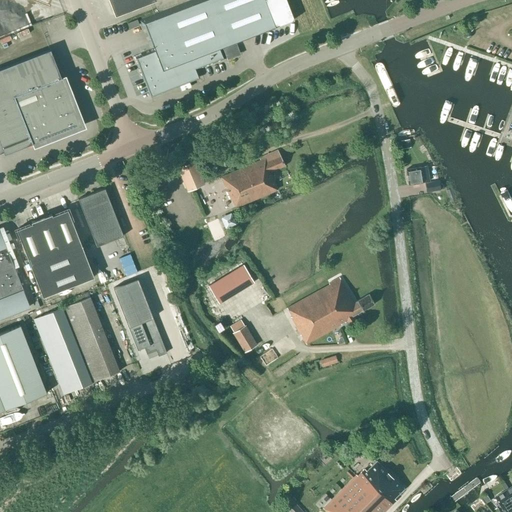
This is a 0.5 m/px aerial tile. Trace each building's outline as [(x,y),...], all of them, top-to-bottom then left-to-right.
[(111,0),(116,13),(150,0),(111,0)] [(221,48),(294,20),(285,0),(192,0),(139,21),(141,27),(145,25),(154,48),(133,57),(141,78),(144,77),(151,96),(180,85),(182,89),(189,86),(187,82),(198,78),(195,71),(226,59),(221,48)] [(61,77),(50,50),(0,69),(0,143),(4,154),(32,143),(32,144),(33,144),(32,141),(36,140),(38,143),(82,126),(65,81),(61,83),(59,79),(62,78),(62,77),(61,77)] [(409,139),(401,140),(402,149),(410,147),(409,139)] [(198,154),(203,152),(199,142),(194,144),(198,154)] [(236,207),(277,190),(269,173),(284,166),(278,150),(259,158),(260,160),(220,177),(231,200),(233,199),(236,207)] [(187,191),(204,184),(194,161),(178,168),(187,191)] [(408,185),(429,181),(426,166),(406,170),(408,185)] [(427,192),(440,190),(438,181),(425,184),(427,192)] [(96,246),(123,236),(104,188),(78,199),(96,246)] [(94,277),(67,209),(52,215),(51,213),(31,222),(31,223),(16,229),(42,297),(94,277)] [(227,224),(237,220),(232,209),(222,213),(227,224)] [(213,243),(226,238),(218,218),(206,224),(213,243)] [(4,245),(0,233),(0,317),(29,306),(23,291),(5,244),(4,245)] [(254,282),(243,265),(209,286),(219,303),(254,282)] [(354,302),(340,277),(329,283),(330,284),(288,308),(292,316),(291,317),(306,344),(347,321),(349,324),(355,321),(353,316),(374,304),(369,294),(354,302)] [(62,308),(91,382),(119,371),(90,297),(62,308)] [(63,394),(91,382),(62,308),(34,319),(63,394)] [(139,318),(135,308),(123,312),(137,350),(144,347),(147,354),(156,350),(158,356),(166,353),(150,313),(139,318)] [(220,321),(214,324),(218,332),(224,329),(220,321)] [(0,332),(0,411),(46,393),(19,325),(0,332)] [(244,351),(256,344),(245,326),(233,334),(244,351)] [(323,366),(337,362),(335,356),(321,360),(323,366)] [(403,488),(376,461),(366,471),(364,469),(357,476),(356,474),(322,508),(326,511),(384,511),(396,500),(394,498),(403,488)] [(504,511),(511,511),(511,501),(504,490),(494,497),(504,511)] [(288,511),(303,511),(290,497),(282,505),(288,511)]
